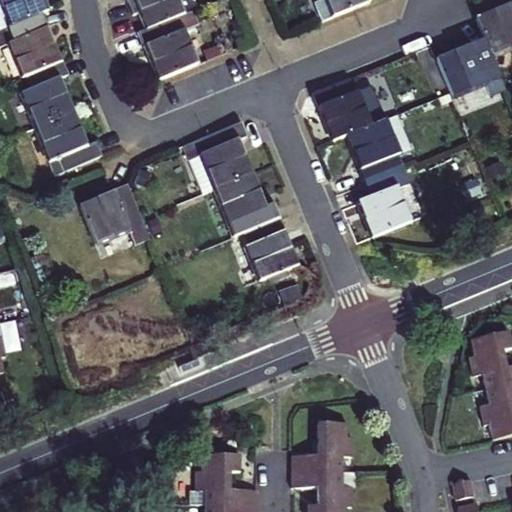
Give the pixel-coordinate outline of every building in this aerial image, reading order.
[(0,0),(12,28),(43,15),(50,13),(44,0),(0,0)] [(176,20),(183,17),(176,0),(133,0),(127,3),(132,16),(141,13),(148,32),(176,20)] [(325,24),(334,20),(372,5),(369,0),(325,0),(326,2),(318,5),(325,24)] [(485,42),(493,60),(511,51),(511,7),(477,22),(485,42)] [(49,30),(68,23),(62,8),(50,13),(43,15),(49,30)] [(49,30),(43,15),(12,28),(10,29),(16,44),(11,46),(24,80),(63,64),(49,30)] [(161,82),(200,66),(187,33),(181,35),(176,20),(148,32),(143,33),(161,82)] [(485,42),(437,62),(451,96),(452,100),(488,86),(487,83),(500,79),(493,60),(485,42)] [(63,64),(24,80),(29,94),(24,96),(37,129),(75,114),(61,81),(69,78),(63,64)] [(347,138),(373,128),(360,95),(320,110),(334,144),(347,138)] [(75,114),(37,129),(57,178),(101,160),(96,146),(88,148),(75,114)] [(367,186),(401,172),(396,159),(410,154),(396,118),(373,128),(347,138),(367,186)] [(247,140),(241,125),(184,148),(204,196),(214,192),(253,176),(240,143),(247,140)] [(375,240),(412,224),(399,191),(408,187),(401,172),(367,186),(373,201),(361,206),(375,240)] [(267,211),(253,176),(214,192),(233,240),(246,234),(279,220),(274,209),(267,211)] [(129,189),(81,208),(95,245),(130,231),(136,245),(149,240),(129,189)] [(298,269),(279,220),(246,234),(252,248),(239,254),(253,288),(298,269)] [(511,349),(509,336),(472,344),(475,359),(470,360),(475,378),(484,377),(491,407),(481,409),(485,428),(490,427),(493,442),(511,437),(511,370),(509,371),(504,353),(511,350),(511,349)] [(344,491),(344,476),(344,460),(353,460),(353,441),(348,441),(348,428),(319,428),(319,459),(294,458),(294,466),(293,483),(293,491),(298,492),(318,491),(318,508),(309,509),(308,511),(348,511),(348,510),(353,510),(353,492),(344,491)] [(257,511),(258,502),(258,494),(232,495),(232,477),(241,477),(241,459),(202,458),(202,474),(197,474),(196,495),(206,495),(205,511),(257,511)] [(470,487),(451,491),(455,507),(473,503),(470,487)]
